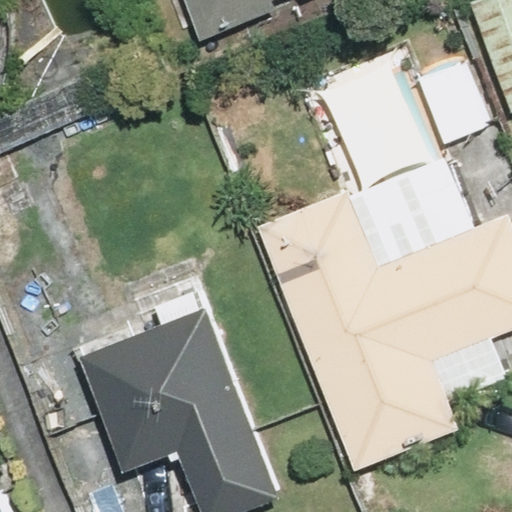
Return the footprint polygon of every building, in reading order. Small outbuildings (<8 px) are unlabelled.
[(220,0),(233,32),(314,0),(220,0)] [(511,0),(482,0),(511,74),(511,0)] [(470,63),(428,82),(453,135),(495,116),(470,63)] [(381,182),(286,221),(388,464),(497,419),(468,350),(511,331),(511,195),(405,240),(381,182)] [(232,511),(310,485),(242,295),(102,344),(147,471),(198,453),(219,511),(232,511)]
